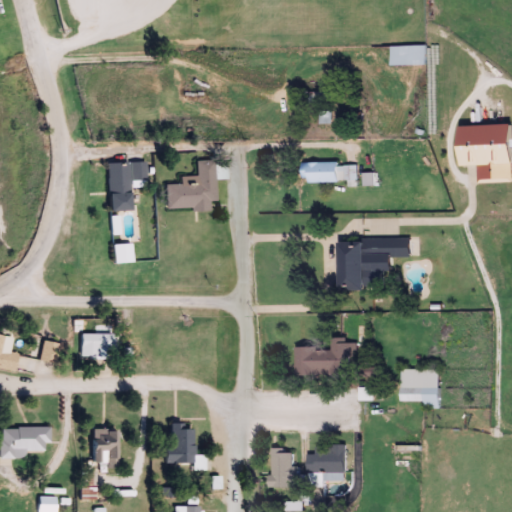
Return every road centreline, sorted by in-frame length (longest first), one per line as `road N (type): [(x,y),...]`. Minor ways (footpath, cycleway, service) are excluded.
road 1 (residential): [(352,414),(243,414),(192,383),(0,382)]
road 2 (residential): [(0,284),(24,276),(60,188),(20,0)]
road 3 (residential): [(0,299),(248,304)]
